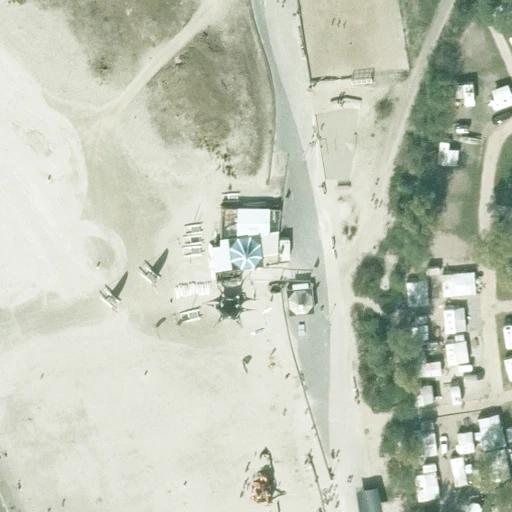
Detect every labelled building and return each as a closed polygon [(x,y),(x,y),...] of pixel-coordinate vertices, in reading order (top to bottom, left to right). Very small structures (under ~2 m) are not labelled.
[(227,236),(231,269),(263,265),(261,255),(277,253),(278,230),(280,208),(266,208),(238,207),(237,235),(227,236)] [(463,292),(486,292),(486,261),(463,261),(463,292)] [(286,288),(289,313),(313,310),(310,286),(286,288)] [(475,333),(453,335),(455,359),(477,357),(475,333)] [(448,432),(466,427),(461,407),(443,412),(448,432)] [(475,417),(478,440),(505,437),(502,414),(475,417)] [(417,446),(439,445),(438,423),(417,424),(417,446)] [(365,509),(380,506),(376,491),(362,494),(365,509)]
